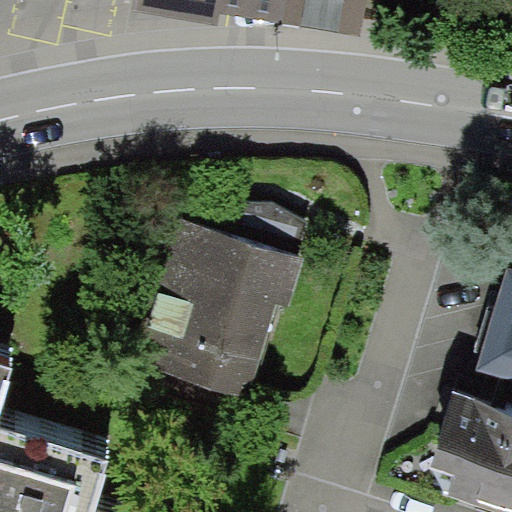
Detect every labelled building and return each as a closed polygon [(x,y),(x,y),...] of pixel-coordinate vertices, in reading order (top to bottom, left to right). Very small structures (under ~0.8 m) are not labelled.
[(280,0),(281,1),(357,15),(360,0),(280,0)] [(279,242),(181,213),(141,349),(239,377),(279,242)] [(511,254),(503,252),(475,345),(511,356),(511,254)] [(0,333),(0,371),(10,337),(0,333)] [(511,478),(511,381),(456,365),(428,453),(511,478)] [(106,436),(0,404),(0,511),(83,511),(90,490),(106,436)] [(160,511),(90,490),(83,511),(160,511)]
